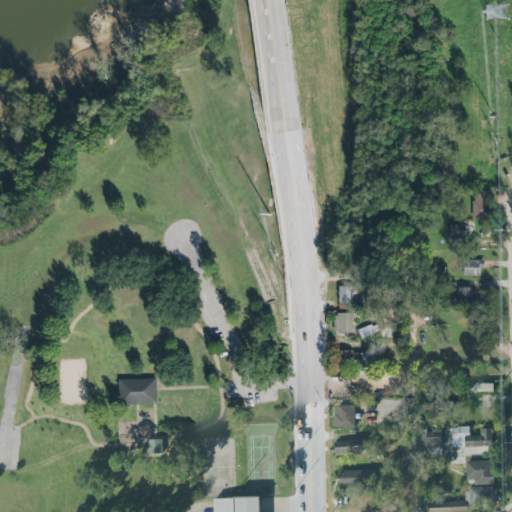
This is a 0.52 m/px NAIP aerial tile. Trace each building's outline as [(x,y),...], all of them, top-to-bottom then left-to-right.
[(483,191),(469,191),(470,218),(484,217),(483,191)] [(448,239),(465,240),(465,225),(449,224),(448,239)] [(485,261),(464,261),(464,277),(480,277),(480,270),(485,270),(485,261)] [(349,287),(337,287),(337,303),(349,303),(349,287)] [(456,305),(477,304),(476,288),(455,289),(456,305)] [(351,333),(351,313),(334,313),(334,333),(351,333)] [(357,330),(360,338),(378,332),(375,323),(357,330)] [(365,352),(339,351),(339,361),(364,363),(365,352)] [(154,405),(154,379),(118,380),(118,405),(154,405)] [(491,384),(466,383),(466,391),(491,392),(491,384)] [(353,427),(354,406),(334,405),(334,427),(353,427)] [(479,436),(468,436),(468,427),(450,427),(450,448),(490,446),(489,429),(479,429),(479,436)] [(440,431),(423,430),(423,446),(440,446),(440,431)] [(335,443),(349,442),(349,439),(367,438),(367,451),(336,453),(335,443)] [(475,486),(495,485),(495,478),(493,477),(493,461),(467,462),(467,481),(475,481),(475,486)] [(337,470),(337,484),(368,485),(368,471),(337,470)] [(255,511),(255,497),(211,498),(211,511),(255,511)] [(457,511),(464,511),(463,501),(426,502),(426,511),(457,511)]
